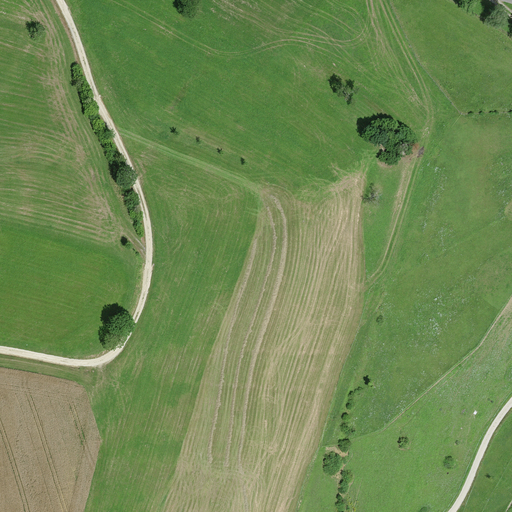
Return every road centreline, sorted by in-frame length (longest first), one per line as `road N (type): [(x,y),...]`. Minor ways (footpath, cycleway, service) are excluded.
road 1 (track): [(0,350),(76,363),(113,354),(147,272),(140,198),(57,0)]
road 2 (track): [(73,511),(101,359)]
road 3 (track): [(452,511),(490,429),(511,402)]
